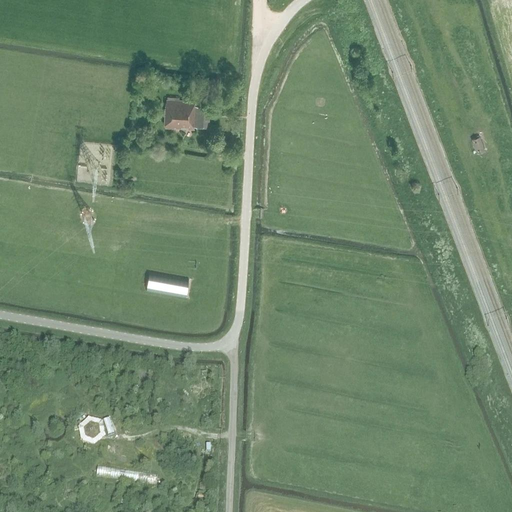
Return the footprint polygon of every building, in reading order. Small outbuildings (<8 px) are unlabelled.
[(166,100),(164,128),(180,128),(180,127),(188,127),(188,129),(193,129),(193,127),(208,127),(208,126),(209,107),(195,106),(195,102),(166,100)] [(485,151),(480,137),(471,140),(476,154),(485,151)] [(188,298),(191,280),(149,272),(146,290),(188,298)] [(94,446),(105,436),(102,422),(89,417),(78,427),(81,441),(94,446)] [(95,476),(156,484),(157,474),(97,465),(95,476)]
